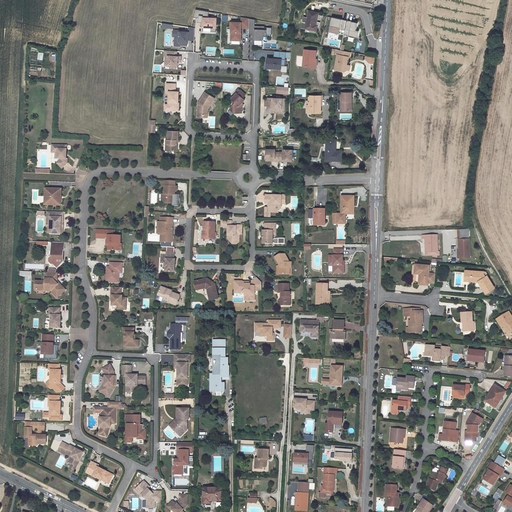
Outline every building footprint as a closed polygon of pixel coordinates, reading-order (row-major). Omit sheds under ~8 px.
[(206,12),(194,10),(192,18),(201,18),(200,28),(209,28),(209,32),(214,32),(214,19),(206,18),(206,12)] [(316,24),(319,11),(309,10),(307,19),(306,29),(317,31),(318,24),(316,24)] [(247,19),(239,18),(239,23),(228,23),(228,28),(229,28),(229,41),(239,41),(239,33),(238,33),(238,31),(239,31),(239,29),(247,29),(247,19)] [(344,31),(346,21),(331,18),(328,32),(339,34),(340,30),(344,31)] [(247,19),(247,29),(247,33),(253,33),(253,35),(253,41),(262,41),(262,37),(265,37),(265,35),(270,35),(271,28),(263,28),(263,27),(254,27),(254,20),(247,19)] [(356,31),(357,23),(346,21),(344,31),(344,35),(357,38),(359,31),(356,31)] [(192,30),(186,29),(186,34),(177,34),(177,33),(171,33),(171,39),(173,39),(173,44),(178,44),(178,47),(185,47),(185,42),(186,40),(192,40),(192,30)] [(301,56),(300,66),(311,67),(311,61),(315,62),(315,54),(314,54),(314,51),(302,50),(301,56)] [(346,66),(348,58),(350,58),(351,53),(339,51),(335,71),(344,72),(347,72),(348,67),(346,66)] [(175,52),(163,52),(163,57),(164,57),(164,61),(166,61),(166,66),(169,66),(169,69),(175,69),(175,62),(179,62),(179,58),(175,57),(175,52)] [(284,52),(272,52),(272,59),(271,60),(265,60),(264,67),(269,68),(269,69),(279,70),(279,66),(283,66),(284,52)] [(167,96),(166,107),(165,108),(165,110),(166,112),(177,113),(178,92),(175,92),(175,85),(165,85),(165,94),(167,96)] [(276,85),(275,93),(287,95),(288,87),(276,85)] [(234,104),(228,110),(233,115),(241,115),(240,104),(244,101),(242,99),(236,93),(230,100),(234,104)] [(342,93),(341,112),(348,112),(348,101),(351,101),(351,93),(342,93)] [(213,99),(203,94),(200,99),(210,104),(213,99)] [(310,101),(310,113),(321,113),(321,96),(310,96),(310,101)] [(197,105),(196,118),(206,118),(206,111),(210,104),(200,99),(197,105)] [(280,99),(266,99),(266,102),(263,102),(263,107),(266,107),(266,113),(271,113),(271,109),(280,109),(280,99)] [(283,99),(280,99),(280,109),(271,109),(271,113),(283,113),(283,99)] [(166,141),(166,152),(176,152),(178,141),(177,132),(167,132),(166,141)] [(326,160),(341,161),(341,152),(335,151),(336,140),(326,139),(326,160)] [(66,145),(52,144),(51,152),(55,152),(57,152),(57,158),(60,158),(60,159),(57,163),(61,168),(67,163),(67,158),(66,158),(66,145)] [(274,159),(274,161),(279,161),(279,152),(275,152),(275,150),(266,149),(265,159),(274,159)] [(279,152),(279,161),(283,161),(283,159),(292,159),(292,150),(283,150),(283,152),(279,152)] [(174,182),(164,182),(164,188),(164,196),(164,205),(174,205),(174,193),(174,188),(174,182)] [(61,190),(45,189),(44,197),(46,197),(46,205),(58,206),(59,198),(61,198),(61,190)] [(285,193),(264,193),(264,203),(271,203),(271,212),(278,212),(278,203),(285,203),(285,193)] [(354,198),(341,198),(341,215),(352,216),(352,207),(353,207),(354,198)] [(324,227),(324,211),(313,211),(313,226),(324,227)] [(63,213),(46,212),(46,217),(49,217),(49,234),(62,235),(62,229),(60,228),(60,223),(62,223),(63,213)] [(157,223),(157,234),(159,234),(158,242),(171,243),(171,230),(169,230),(169,227),(172,227),(172,220),(162,219),(161,224),(157,223)] [(226,229),(226,236),(229,236),(229,242),(232,245),(237,245),(239,243),(240,235),(242,235),(242,226),(231,226),(231,222),(220,222),(219,229),(226,229)] [(203,223),(203,242),(214,242),(215,224),(203,223)] [(263,232),(263,245),(272,245),(272,232),(276,232),(276,225),(265,224),(265,231),(263,232)] [(459,240),(459,260),(470,259),(469,239),(468,229),(459,229),(460,240),(459,240)] [(108,230),(97,230),(96,238),(104,238),(104,237),(108,237),(107,244),(108,244),(108,250),(118,250),(118,244),(120,244),(121,236),(108,235),(108,230)] [(439,254),(439,236),(424,236),(424,240),(429,240),(429,254),(439,254)] [(64,243),(51,243),(50,257),(48,259),(48,262),(50,265),(52,265),(54,266),(57,264),(59,265),(62,262),(62,251),(63,251),(64,243)] [(342,266),(343,251),(334,251),(334,257),(329,257),(328,262),(333,262),(333,267),(332,274),(343,274),(344,266),(342,266)] [(293,275),(293,263),(291,263),(283,252),(276,257),(281,265),(281,275),(293,275)] [(164,260),(164,269),(166,269),(166,273),(175,273),(176,261),(173,261),(174,253),(166,253),(166,256),(162,256),(161,260),(164,260)] [(122,263),(110,263),(110,267),(110,271),(107,271),(106,282),(119,282),(119,273),(119,267),(122,268),(122,263)] [(428,266),(413,265),(413,274),(419,274),(418,285),(427,285),(427,283),(436,284),(437,274),(427,274),(428,266)] [(481,272),(464,270),(463,280),(477,282),(484,292),(492,287),(488,282),(489,282),(485,276),(484,277),(481,272)] [(25,277),(25,280),(32,281),(32,272),(21,271),(21,276),(25,277)] [(55,273),(44,273),(44,282),(36,282),(35,290),(44,291),(44,290),(48,290),(50,292),(55,298),(64,291),(57,284),(54,282),(55,273)] [(242,293),(247,295),(246,301),(254,301),(255,291),(262,291),(262,283),(256,278),(251,284),(244,284),(242,282),(233,282),(233,295),(240,295),(242,293)] [(198,290),(205,289),(206,290),(209,300),(209,301),(218,299),(214,284),(207,279),(193,282),(195,289),(198,288),(198,290)] [(281,293),(281,297),(280,297),(276,302),(282,306),(284,302),(291,302),(291,293),(289,293),(290,285),(279,285),(279,293),(281,293)] [(327,306),(328,285),(317,285),(316,306),(327,306)] [(121,288),(111,287),(111,298),(112,298),(112,305),(117,306),(121,306),(121,309),(126,310),(126,298),(122,298),(122,296),(121,296),(121,288)] [(165,301),(176,305),(179,296),(170,294),(171,293),(160,289),(158,296),(165,298),(165,301)] [(412,307),(405,308),(405,315),(412,314),(412,320),(410,320),(411,332),(423,331),(422,317),(423,317),(423,310),(420,310),(412,310),(412,307)] [(59,309),(49,308),(48,315),(50,315),(50,328),(59,328),(60,316),(59,316),(59,309)] [(472,311),(461,313),(463,323),(464,322),(465,331),(476,329),(475,321),(473,321),(472,311)] [(511,335),(511,318),(509,313),(495,321),(500,330),(504,328),(510,336),(511,335)] [(319,322),(301,321),(300,327),(303,327),(303,333),(309,333),(309,332),(311,332),(311,338),(318,338),(319,322)] [(330,339),(345,340),(345,333),(342,332),(343,322),(333,321),(333,333),(331,333),(330,339)] [(264,338),(267,338),(267,342),(273,342),(273,336),(272,336),(272,333),(270,333),(271,330),(280,330),(280,322),(267,322),(267,325),(254,325),(254,333),(259,334),(264,334),(264,338)] [(180,324),(171,324),(170,331),(169,331),(167,333),(167,336),(169,338),(170,338),(170,349),(180,349),(180,324)] [(282,338),(290,338),(291,324),(282,324),(282,338)] [(134,331),(123,330),(123,335),(126,335),(126,337),(125,337),(124,340),(125,340),(128,340),(128,346),(138,347),(139,340),(135,340),(135,337),(134,337),(134,331)] [(55,336),(44,335),(43,355),(54,355),(55,336)] [(226,359),(227,342),(215,342),(214,357),(221,357),(221,359),(226,359)] [(440,362),(441,356),(449,357),(451,348),(442,347),(441,351),(435,350),(435,347),(429,346),(428,357),(432,358),(432,361),(440,362)] [(469,361),(485,363),(487,352),(470,350),(469,361)] [(189,354),(174,354),(174,363),(177,363),(177,378),(177,385),(187,385),(187,378),(187,363),(189,363),(189,354)] [(215,362),(215,375),(210,375),(210,389),(216,389),(216,391),(222,392),(222,384),(220,384),(221,378),(226,378),(227,368),(228,368),(229,360),(221,360),(221,359),(221,357),(214,357),(214,362),(215,362)] [(60,365),(50,364),(49,371),(51,371),(51,380),(50,384),(48,386),(50,389),(52,389),(53,388),(56,386),(56,384),(61,384),(61,371),(60,371),(60,365)] [(131,365),(122,365),(121,377),(126,377),(126,385),(129,385),(129,392),(137,392),(137,384),(142,384),(142,383),(145,383),(146,376),(136,376),(136,375),(131,374),(131,373),(131,365)] [(108,366),(102,372),(106,376),(106,381),(105,388),(102,390),(107,395),(114,389),(114,382),(115,382),(115,376),(114,376),(114,371),(108,366)] [(343,368),(332,367),(330,381),(322,380),(322,385),(330,385),(330,386),(339,387),(340,374),(343,374),(343,368)] [(407,380),(398,379),(397,391),(403,391),(406,389),(415,390),(416,378),(407,377),(407,380)] [(56,386),(53,388),(57,393),(60,393),(65,389),(61,384),(56,384),(56,386)] [(465,387),(453,386),(452,395),(464,396),(469,397),(470,386),(465,386),(465,387)] [(495,387),(484,403),(495,410),(505,394),(495,387)] [(60,396),(49,396),(49,402),(51,402),(50,407),(50,415),(60,416),(61,402),(59,402),(60,396)] [(390,411),(398,412),(405,413),(406,404),(410,404),(411,397),(399,396),(398,403),(391,402),(390,411)] [(305,400),(294,400),(294,409),(297,410),(297,411),(303,411),(306,412),(306,414),(310,415),(310,411),(313,411),(314,402),(305,401),(305,400)] [(121,402),(105,402),(105,407),(99,407),(99,412),(99,417),(101,417),(101,427),(103,427),(101,435),(107,436),(109,429),(109,423),(115,423),(115,408),(121,408),(121,405),(121,402)] [(189,409),(176,409),(176,419),(178,419),(178,422),(176,422),(170,427),(175,432),(177,430),(182,434),(186,430),(186,419),(188,419),(189,409)] [(132,410),(127,410),(127,415),(126,415),(126,421),(126,424),(127,424),(127,436),(126,436),(126,441),(131,441),(131,437),(137,437),(137,439),(145,439),(145,430),(144,430),(142,429),(142,425),(140,425),(140,415),(137,415),(132,415),(132,410)] [(341,414),(328,413),(328,424),(325,424),(325,433),(333,433),(333,425),(341,426),(342,420),(340,420),(341,414)] [(477,438),(478,427),(479,427),(483,420),(473,414),(466,424),(470,427),(470,433),(465,433),(465,441),(472,442),(472,437),(477,438)] [(176,419),(169,426),(170,427),(176,422),(178,422),(178,419),(176,419)] [(444,421),(443,433),(439,433),(438,439),(454,441),(455,430),(456,422),(444,421)] [(29,422),(28,427),(25,427),(25,437),(29,437),(28,445),(36,446),(36,444),(46,444),(46,435),(41,435),(41,430),(45,430),(45,423),(29,422)] [(391,429),(390,445),(403,445),(403,441),(405,441),(405,430),(391,429)] [(499,449),(503,452),(508,444),(504,441),(499,449)] [(69,446),(62,442),(58,451),(65,455),(66,454),(71,456),(73,458),(70,463),(72,464),(77,466),(84,452),(70,445),(69,446)] [(192,443),(176,442),(176,450),(177,450),(177,455),(177,456),(177,459),(172,459),(172,474),(182,475),(183,465),(188,465),(188,453),(191,453),(192,443)] [(314,446),(306,446),(306,455),(294,454),(294,463),(308,464),(308,461),(312,461),(313,456),(314,446)] [(403,469),(404,459),(405,459),(406,450),(395,449),(393,468),(403,469)] [(262,466),(266,467),(267,458),(268,458),(268,450),(258,450),(257,458),(255,458),(255,462),(256,462),(256,467),(262,468),(262,466)] [(506,459),(498,455),(494,463),(501,467),(506,459)] [(98,465),(91,462),(88,469),(94,473),(93,476),(102,480),(103,478),(109,482),(113,475),(98,467),(98,465)] [(500,477),(504,469),(501,467),(494,463),(492,462),(487,469),(489,470),(483,479),(493,485),(498,476),(500,477)] [(334,487),(335,474),(333,474),(333,468),(324,468),(323,486),(320,486),(319,494),(317,493),(317,498),(324,499),(324,494),(324,491),(331,492),(333,492),(333,487),(334,487)] [(432,475),(430,481),(428,480),(425,488),(433,492),(436,484),(438,485),(440,480),(439,480),(441,475),(442,476),(444,472),(438,469),(437,472),(435,476),(432,475)] [(144,481),(135,490),(141,495),(142,495),(147,500),(147,508),(155,508),(155,501),(162,501),(162,491),(151,491),(148,489),(150,487),(144,481)] [(309,484),(299,483),(298,493),(308,494),(309,484)] [(387,497),(386,507),(399,507),(399,498),(396,497),(397,486),(386,486),(386,497),(387,497)] [(220,501),(220,488),(198,488),(197,509),(203,509),(203,504),(209,504),(209,501),(220,501)] [(298,493),(296,493),(295,511),(305,511),(306,511),(308,494),(298,493)] [(186,495),(178,495),(178,502),(175,505),(172,501),(166,507),(170,510),(171,510),(172,511),(182,511),(181,510),(186,505),(186,495)] [(430,511),(434,507),(424,500),(418,507),(421,509),(419,511),(430,511)]
